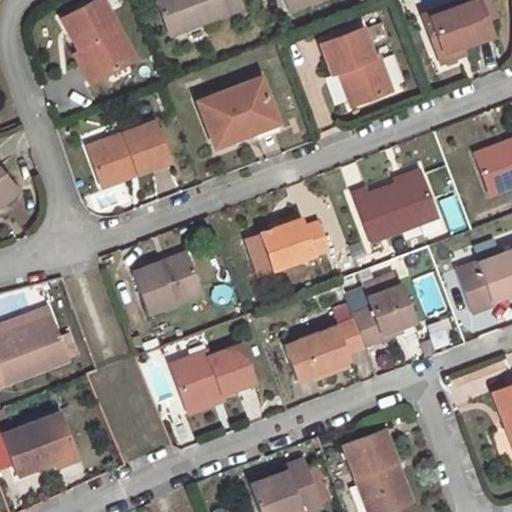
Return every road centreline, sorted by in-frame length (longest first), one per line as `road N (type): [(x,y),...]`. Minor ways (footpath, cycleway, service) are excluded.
road 1 (residential): [(71,237),(511,81)]
road 2 (residential): [(419,371),(70,511)]
road 3 (residential): [(27,0),(5,34),(71,237)]
road 4 (residential): [(419,371),(473,511)]
